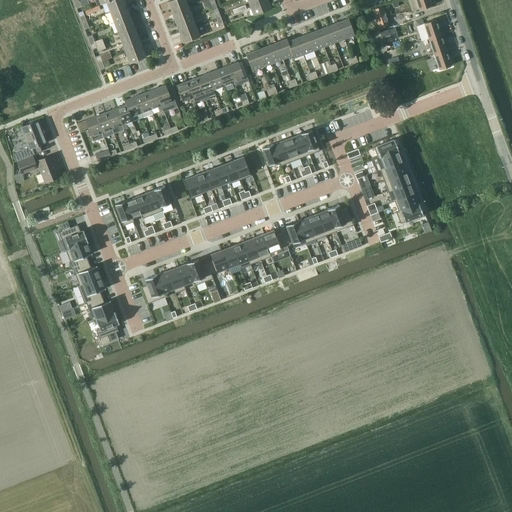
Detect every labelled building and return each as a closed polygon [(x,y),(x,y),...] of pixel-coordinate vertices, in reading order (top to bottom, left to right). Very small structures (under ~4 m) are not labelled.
[(110,11),(126,5),(124,0),(110,0),(106,2),(110,11)] [(172,11),(188,5),(186,0),(170,0),(168,1),(172,11)] [(268,0),(264,0),(250,6),(254,16),(272,9),(268,0)] [(429,0),(416,0),(419,9),(431,6),(429,0)] [(98,4),(84,10),(86,15),(100,9),(98,4)] [(114,22),(130,15),(126,5),(110,11),(114,22)] [(176,22),(192,16),(188,5),(172,11),(176,22)] [(379,28),(389,25),(383,6),(373,9),(379,28)] [(83,11),(78,13),(82,23),(87,21),(83,11)] [(118,32),(134,26),(130,15),(114,22),(118,32)] [(180,32),(196,26),(192,16),(176,22),(180,32)] [(338,22),(345,38),(355,35),(348,18),(338,22)] [(429,39),(441,35),(436,18),(423,22),(429,39)] [(335,42),(345,38),(338,22),(329,26),(335,42)] [(122,42),(138,36),(134,26),(118,32),(122,42)] [(196,26),(180,32),(183,42),(200,36),(196,26)] [(325,46),(335,42),(329,26),(319,30),(325,46)] [(388,29),(380,32),(384,43),(392,41),(388,29)] [(314,50),(325,46),(319,30),(308,34),(314,50)] [(305,54),(314,50),(308,34),(299,37),(305,54)] [(434,54),(446,50),(441,35),(429,39),(434,54)] [(126,53),(142,47),(138,36),(122,42),(126,53)] [(294,58),(305,54),(299,37),(288,41),(293,55),(294,58)] [(293,55),(288,41),(287,38),(276,42),(283,59),(293,55)] [(273,63),(283,59),(276,42),(266,46),(273,63)] [(262,67),(273,63),(266,46),(256,50),(262,67)] [(142,47),(126,53),(130,63),(146,57),(142,47)] [(252,71),(262,67),(256,50),(246,54),(252,71)] [(446,50),(434,54),(439,69),(451,65),(446,50)] [(397,57),(387,60),(390,67),(399,64),(397,57)] [(227,65),(234,82),(235,86),(249,81),(247,76),(244,77),(238,61),(227,65)] [(223,86),(234,82),(227,65),(217,69),(223,86)] [(207,73),(213,89),(223,86),(217,69),(207,73)] [(207,73),(197,77),(205,98),(206,100),(216,96),(213,89),(207,73)] [(289,75),(285,76),(289,88),(293,86),(291,80),(289,75)] [(193,97),(195,102),(201,100),(204,101),(206,100),(205,98),(197,77),(187,81),(193,97)] [(182,101),(193,97),(187,81),(176,85),(182,101)] [(155,89),(163,110),(167,108),(165,103),(172,101),(165,85),(155,89)] [(155,89),(145,92),(153,113),(163,110),(155,89)] [(135,96),(143,117),(153,113),(145,92),(135,96)] [(131,117),(131,116),(137,114),(139,119),(143,117),(135,96),(124,100),(126,104),(131,117)] [(126,104),(116,108),(124,129),(127,127),(125,123),(132,120),(131,116),(131,117),(126,104)] [(106,112),(114,133),(124,129),(123,129),(124,129),(116,108),(106,112)] [(95,116),(104,137),(114,133),(106,112),(95,116)] [(85,120),(91,136),(93,141),(104,137),(95,116),(85,120)] [(30,148),(13,154),(16,161),(42,151),(39,145),(46,142),(38,121),(21,127),(30,148)] [(312,129),(301,133),(309,155),(320,151),(312,129)] [(301,133),(292,137),(300,158),(309,155),(301,133)] [(292,137),(282,140),(290,162),(293,168),(302,165),(300,158),(292,137)] [(376,159),(371,160),(371,161),(398,150),(394,139),(374,147),(378,158),(375,158),(376,159)] [(273,144),(272,144),(281,166),(290,162),(282,140),(277,142),(273,144)] [(272,144),(262,148),(269,167),(279,163),(280,166),(281,166),(272,144)] [(358,149),(347,153),(349,159),(360,154),(358,149)] [(111,156),(109,151),(108,150),(95,155),(98,161),(111,156)] [(373,166),(370,167),(372,172),(380,169),(402,161),(398,151),(398,150),(371,161),(373,166)] [(35,155),(18,162),(22,173),(39,167),(42,173),(42,174),(37,176),(40,183),(45,181),(45,182),(60,176),(55,163),(56,163),(53,155),(35,162),(33,157),(35,156),(35,155)] [(243,156),(233,160),(240,180),(251,175),(243,156)] [(233,160),(223,164),(230,183),(231,183),(239,180),(240,180),(233,160)] [(406,172),(402,161),(380,169),(384,180),(406,172)] [(223,164),(214,168),(221,187),(221,184),(226,182),(229,181),(230,183),(223,164)] [(309,165),(303,167),(304,169),(306,175),(312,173),(309,165)] [(214,168),(204,171),(211,190),(221,187),(214,168)] [(204,171),(195,175),(202,194),(202,192),(205,190),(210,188),(211,191),(211,190),(204,171)] [(406,172),(384,180),(388,191),(410,182),(406,172)] [(195,175),(184,179),(191,198),(202,194),(195,175)] [(410,182),(388,191),(392,201),(414,193),(410,182)] [(164,185),(154,189),(162,211),(163,211),(163,213),(173,209),(170,203),(171,202),(169,196),(171,196),(168,189),(166,190),(164,185)] [(154,189),(144,193),(153,214),(162,211),(154,189),(153,189),(154,189)] [(244,190),(239,192),(241,200),(247,198),(245,192),(244,190)] [(144,193),(135,196),(143,218),(153,214),(144,193)] [(414,193),(392,201),(392,202),(394,201),(398,211),(396,212),(419,203),(418,203),(414,193)] [(135,196),(125,200),(134,222),(134,221),(132,217),(141,214),(143,218),(135,196)] [(125,200),(115,204),(123,226),(134,222),(125,200)] [(419,203),(396,212),(400,223),(411,219),(412,221),(419,219),(418,216),(423,215),(419,203)] [(339,204),(327,209),(336,231),(354,225),(347,208),(341,210),(339,204)] [(327,209),(317,213),(326,235),(336,231),(327,209)] [(317,213),(307,217),(316,239),(326,235),(317,213)] [(298,220),(297,220),(306,243),(316,239),(307,217),(298,220)] [(288,231),(282,233),(288,250),(289,250),(287,245),(292,243),(294,247),(306,243),(297,220),(286,225),(288,231)] [(62,230),(59,232),(62,239),(65,238),(65,240),(68,248),(67,249),(66,249),(66,250),(88,241),(83,230),(80,231),(78,224),(70,227),(67,221),(59,224),(62,230)] [(152,225),(147,227),(147,229),(150,235),(155,233),(152,225)] [(274,230),(262,234),(271,256),(288,250),(282,233),(276,235),(274,230)] [(390,232),(378,236),(381,242),(392,238),(390,232)] [(262,234),(252,238),(261,260),(271,256),(262,234)] [(252,238),(242,242),(251,264),(261,260),(252,238)] [(359,239),(342,246),(344,252),(362,246),(359,239)] [(88,241),(66,250),(72,267),(88,261),(86,255),(92,253),(88,242),(88,241)] [(242,242),(232,246),(240,268),(241,268),(250,264),(251,264),(242,242)] [(232,246),(222,249),(229,267),(231,273),(240,269),(240,268),(232,246)] [(212,260),(206,262),(213,279),(213,278),(212,274),(229,267),(222,249),(210,254),(212,260)] [(198,258),(187,263),(195,285),(213,279),(206,262),(201,264),(198,258)] [(88,261),(72,267),(79,284),(78,285),(101,277),(96,265),(91,267),(88,261)] [(186,263),(177,267),(185,289),(186,289),(184,284),(193,281),(195,285),(187,263),(186,263)] [(177,267),(166,271),(175,293),(185,289),(177,267)] [(157,274),(156,274),(165,297),(164,292),(173,289),(175,293),(166,271),(157,274)] [(147,285),(141,287),(147,304),(165,297),(156,274),(145,279),(147,285)] [(101,277),(78,285),(84,303),(102,296),(100,290),(105,288),(101,277)] [(102,296),(84,303),(85,303),(86,303),(92,320),(114,311),(110,300),(104,302),(102,296)] [(70,300),(59,304),(63,318),(75,314),(70,300)] [(114,311),(92,320),(93,320),(96,319),(99,328),(99,329),(96,330),(99,338),(107,335),(110,341),(117,338),(115,332),(118,331),(116,324),(119,323),(114,311)] [(141,314),(144,322),(153,319),(150,311),(141,314)]
